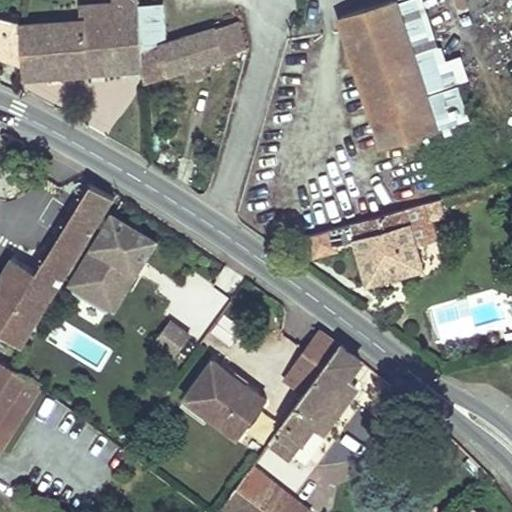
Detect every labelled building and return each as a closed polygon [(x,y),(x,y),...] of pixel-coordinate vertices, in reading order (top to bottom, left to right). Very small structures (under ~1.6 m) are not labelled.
[(113,0),(113,3),(82,5),(82,20),(114,17),(139,16),(139,4),(138,0),(113,0)] [(383,147),(436,130),(395,0),(392,0),(342,16),(383,147)] [(404,0),(419,48),(437,43),(424,0),(404,0)] [(142,50),(165,43),(163,3),(139,4),(139,16),(142,50)] [(0,55),(23,64),(21,24),(20,19),(0,13),(0,55)] [(114,17),(82,20),(21,24),(23,64),(23,77),(143,68),(142,50),(139,16),(114,17)] [(238,20),(165,43),(142,50),(143,68),(144,81),(184,68),(204,61),(246,48),(238,20)] [(184,68),(187,79),(208,72),(204,61),(184,68)] [(0,331),(23,345),(113,198),(92,185),(45,260),(42,258),(34,270),(11,256),(0,274),(0,331)] [(446,216),(441,198),(425,203),(430,220),(446,216)] [(351,223),(367,283),(423,268),(419,253),(438,248),(430,220),(425,203),(406,208),(351,223)] [(114,215),(71,284),(114,310),(156,240),(114,215)] [(337,249),(331,228),(308,235),(314,255),(337,249)] [(193,271),(150,337),(178,355),(197,327),(208,334),(232,297),(193,271)] [(457,302),(433,306),(440,337),(463,333),(457,302)] [(237,344),(246,322),(222,313),(214,335),(237,344)] [(320,329),(289,371),(300,379),(286,399),(295,406),(341,343),(320,329)] [(351,351),(341,343),(295,406),(290,413),(285,420),(271,439),(269,442),(285,453),(293,442),(299,447),(308,436),(306,434),(316,422),(349,377),(362,360),(351,351)] [(181,401),(242,439),(272,391),(211,353),(181,401)] [(0,397),(9,403),(25,375),(12,368),(8,366),(0,380),(0,397)] [(9,403),(22,410),(38,383),(25,375),(9,403)] [(325,429),(358,384),(349,377),(316,422),(325,429)] [(291,458),(299,447),(293,442),(285,453),(291,458)] [(273,511),(277,511),(289,496),(250,467),(237,485),(273,511)] [(277,511),(273,511),(237,485),(222,505),(231,511),(309,511),(289,496),(277,511)]
